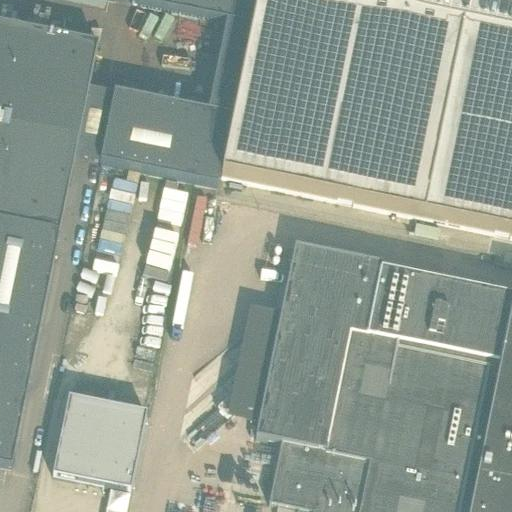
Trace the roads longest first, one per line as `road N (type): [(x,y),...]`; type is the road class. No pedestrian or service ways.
road 1 (unknown): [(13,511),(113,60),(102,30),(0,2)]
road 2 (unknown): [(347,0),(328,116),(352,163),(433,185),(469,180),(486,147),(511,131)]
